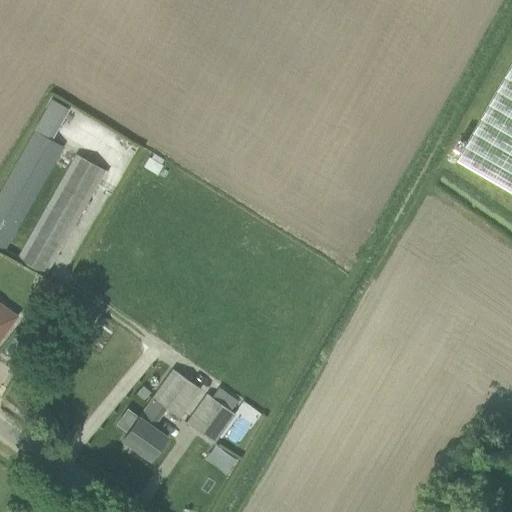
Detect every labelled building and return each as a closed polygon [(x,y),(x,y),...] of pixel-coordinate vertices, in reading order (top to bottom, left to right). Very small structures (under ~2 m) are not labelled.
[(511,63),(457,159),(511,189),(511,63)] [(60,144),(50,138),(31,128),(0,185),(0,249),(2,250),(21,215),(60,144)] [(75,154),(16,258),(44,274),(45,274),(104,170),(75,154)] [(149,158),(143,167),(156,175),(162,166),(160,165),(163,160),(153,154),(150,159),(149,158)] [(61,286),(40,275),(32,291),(52,303),(61,286)] [(0,334),(14,316),(0,305),(0,334)] [(127,409),(117,423),(128,431),(122,439),(150,459),(166,438),(149,426),(155,417),(157,419),(165,408),(179,417),(190,401),(200,389),(173,369),(138,417),(127,409)] [(142,401),(149,393),(142,387),(135,395),(142,401)] [(205,393),(185,422),(213,443),(234,414),(205,393)]
